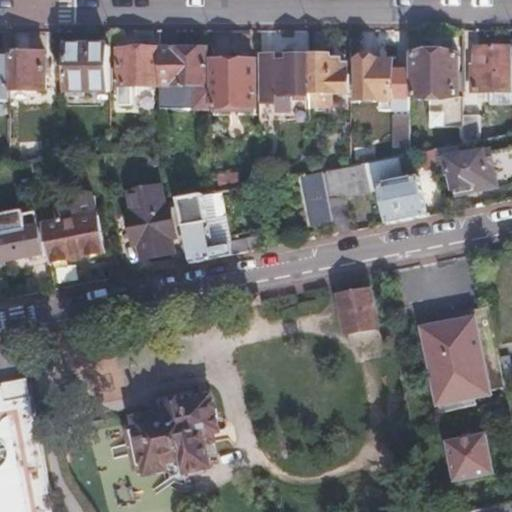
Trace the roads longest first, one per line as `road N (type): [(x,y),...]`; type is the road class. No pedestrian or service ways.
road 1 (tertiary): [(511,225),(0,326)]
road 2 (residential): [(511,3),(117,8)]
